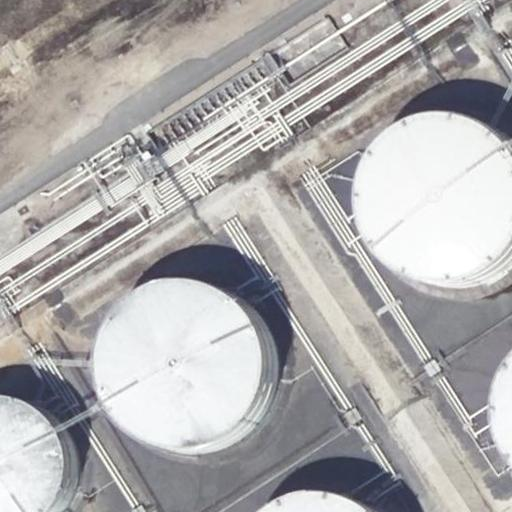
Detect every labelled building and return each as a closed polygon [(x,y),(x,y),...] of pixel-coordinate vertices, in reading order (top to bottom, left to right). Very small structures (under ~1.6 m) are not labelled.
[(345,187),(345,224),(360,259),(387,284),(423,296),(459,292),(491,274),(511,246),(511,167),(493,141),(461,122),(424,118),(389,129),(361,154),(345,187)] [(266,401),(274,365),(266,330),(246,300),(215,282),(178,277),(144,288),(117,312),(101,345),(101,382),(115,415),(142,440),(177,451),(213,448),(244,430),(266,401)] [(511,353),(503,361),(488,394),(488,430),(502,463),(511,472),(511,353)] [(54,511),(64,500),(71,469),(64,437),(45,413),(16,398),(0,397),(0,511),(54,511)] [(387,511),(381,503),(350,485),(313,480),(278,491),(255,511),(387,511)]
